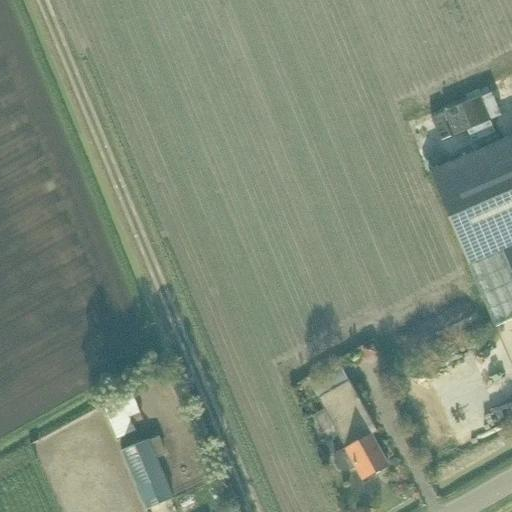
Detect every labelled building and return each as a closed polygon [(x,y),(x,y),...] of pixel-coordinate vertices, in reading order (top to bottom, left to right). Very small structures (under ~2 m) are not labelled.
[(492,120),(482,96),(446,111),(455,135),(492,120)] [(511,137),(428,173),(470,266),(486,303),(496,328),(511,320),(511,137)] [(494,332),(499,355),(511,352),(511,331),(511,328),(494,332)] [(372,345),(363,350),(368,360),(378,355),(372,345)] [(363,482),(390,467),(372,435),(378,432),(341,368),(310,384),(346,448),(337,454),(334,463),(339,470),(347,472),(354,468),(363,482)] [(146,510),(174,500),(150,440),(121,452),(146,510)] [(306,468),(315,489),(337,479),(328,458),(306,468)] [(350,511),(340,495),(321,507),(323,511),(321,511),(350,511)]
